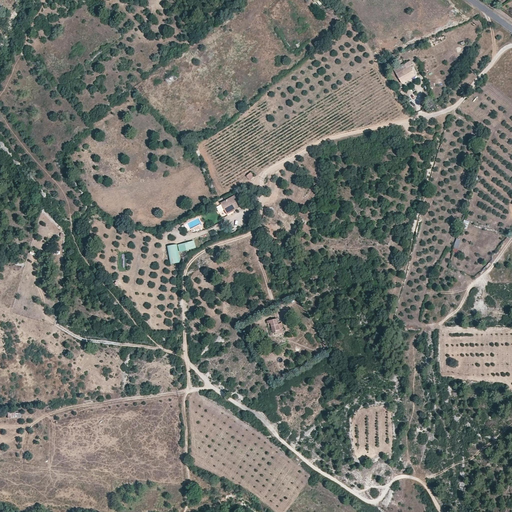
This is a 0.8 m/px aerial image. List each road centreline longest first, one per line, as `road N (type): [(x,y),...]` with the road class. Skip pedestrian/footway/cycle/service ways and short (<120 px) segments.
road 1 (track): [(187,360),(187,265),(260,225),(265,172),(320,141),(448,109),(511,46)]
road 2 (track): [(442,511),(406,477),(368,503),(208,385)]
road 3 (track): [(511,238),(454,312),(427,325)]
